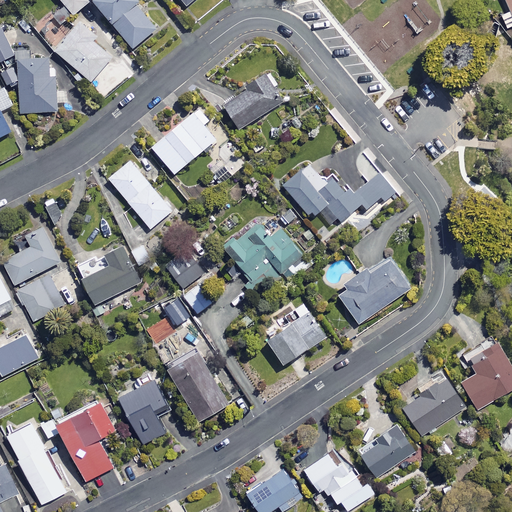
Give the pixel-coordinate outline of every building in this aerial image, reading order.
[(59,0),(63,5),(51,15),(60,26),(89,2),(87,0),(59,0)] [(138,1),(136,0),(91,0),(90,1),(132,48),(155,29),(134,5),(138,1)] [(500,15),(506,28),(511,25),(511,0),(503,0),(509,11),(500,15)] [(95,37),(79,23),(54,51),(90,82),(111,57),(92,41),(95,37)] [(0,61),(13,55),(0,28),(0,61)] [(29,60),(29,52),(15,53),(16,67),(2,68),(3,85),(18,84),(20,113),(56,111),(54,69),(48,70),(47,59),(29,60)] [(283,103),(265,73),(245,85),(248,90),(223,105),(238,130),(283,103)] [(208,120),(198,108),(151,148),(173,174),(215,139),(203,125),(208,120)] [(0,136),(10,132),(0,112),(0,136)] [(228,142),(215,156),(221,161),(219,164),(232,176),(247,159),(228,142)] [(171,211),(130,161),(108,179),(150,229),(171,211)] [(349,186),(346,188),(333,173),(324,181),(307,163),(281,186),(310,218),(325,205),(340,222),(361,204),(366,210),(380,198),(387,205),(398,195),(379,173),(356,193),(349,186)] [(61,217),(53,198),(44,203),(52,221),(61,217)] [(310,267),(271,217),(262,225),(258,220),(223,247),(249,281),(245,284),(261,305),(310,267)] [(60,262),(43,227),(25,236),(31,247),(3,261),(14,285),(60,262)] [(152,261),(144,245),(132,251),(139,267),(152,261)] [(139,281),(122,247),(98,259),(96,255),(75,267),(94,305),(139,281)] [(409,288),(389,259),(368,274),(365,269),(342,284),(346,289),(337,295),(357,324),(409,288)] [(65,305),(50,275),(18,290),(33,321),(65,305)] [(0,315),(14,308),(0,279),(0,315)] [(212,302),(198,283),(182,295),(196,314),(212,302)] [(325,336),(303,303),(294,309),(297,315),(263,337),(281,364),(325,336)] [(37,359),(26,335),(0,347),(0,373),(1,376),(37,359)] [(511,386),(511,372),(492,338),(464,354),(475,373),(460,382),(476,408),(511,386)] [(227,405),(197,352),(167,369),(197,422),(227,405)] [(463,406),(442,376),(400,405),(421,436),(463,406)] [(166,404),(153,379),(117,398),(141,444),(164,432),(153,411),(166,404)] [(47,438),(59,431),(85,481),(112,467),(96,438),(115,428),(100,401),(69,417),(63,405),(51,411),(54,417),(40,424),(47,438)] [(66,492),(30,421),(6,434),(41,504),(66,492)] [(414,451),(395,424),(357,450),(375,478),(384,471),(414,451)] [(336,465),(327,452),(302,469),(318,492),(325,487),(336,503),(340,500),(347,511),(375,492),(367,481),(362,485),(344,460),(336,465)] [(5,511),(19,506),(0,468),(0,511),(5,511)] [(302,500),(282,468),(245,491),(258,511),(267,511),(278,506),(282,511),(302,500)]
